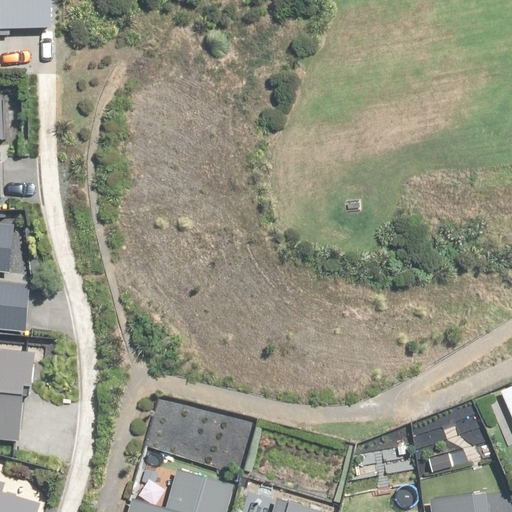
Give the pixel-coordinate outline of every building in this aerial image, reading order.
[(0,0),(0,31),(52,30),(51,0),(0,0)] [(16,227),(0,225),(0,331),(27,334),(31,287),(0,284),(0,272),(12,274),(16,227)] [(32,354),(0,351),(0,440),(23,443),(32,354)] [(511,389),(503,394),(511,414),(511,389)] [(227,511),(235,488),(180,472),(168,511),(167,511),(134,503),(131,511),(227,511)] [(0,511),(39,511),(41,506),(2,494),(4,487),(0,485),(0,511)] [(477,511),(476,499),(433,505),(433,511),(477,511)] [(313,511),(275,501),(272,511),(313,511)]
